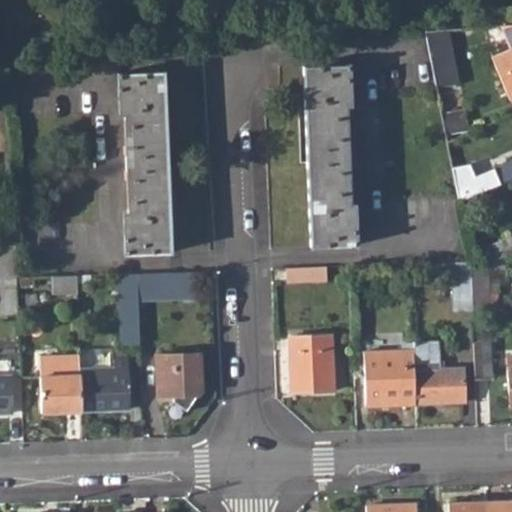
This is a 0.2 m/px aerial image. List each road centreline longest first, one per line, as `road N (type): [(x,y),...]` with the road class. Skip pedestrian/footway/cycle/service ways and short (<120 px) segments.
road 1 (residential): [(250,464),(234,57)]
road 2 (residential): [(250,464),(511,454)]
road 3 (residential): [(0,473),(250,464)]
